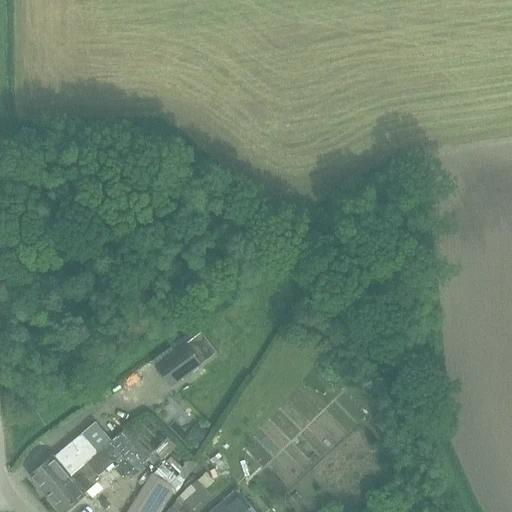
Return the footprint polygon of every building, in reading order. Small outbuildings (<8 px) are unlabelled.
[(197,367),(181,348),(152,372),(168,391),(197,367)] [(82,433),(70,444),(31,476),(47,496),(70,477),(69,477),(75,472),(98,453),(82,433)] [(116,437),(98,453),(75,472),(69,477),(70,477),(47,496),(60,511),(63,511),(95,484),(90,479),(97,473),(94,469),(111,455),(119,463),(113,469),(122,478),(128,473),(132,477),(144,466),(116,437)] [(161,511),(175,490),(153,476),(130,511),(161,511)] [(226,503),(215,511),(256,511),(239,492),(226,503)]
